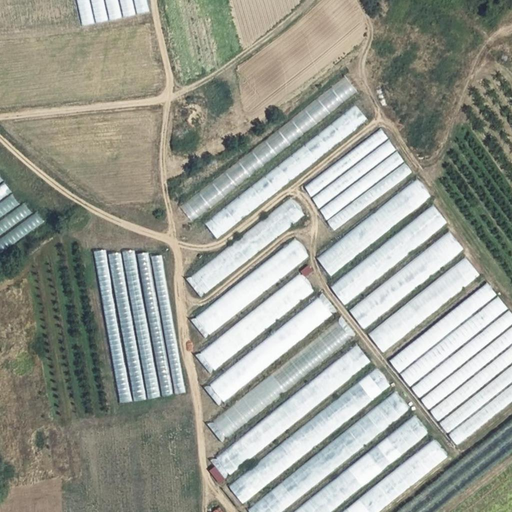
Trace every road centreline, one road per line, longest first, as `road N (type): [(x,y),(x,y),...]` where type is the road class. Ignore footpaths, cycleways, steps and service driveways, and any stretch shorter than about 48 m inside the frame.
road 1 (track): [(0,137),(90,207),(195,248),(221,243),(372,123),(388,122),(511,307)]
road 2 (track): [(309,0),(168,99),(0,115)]
road 3 (track): [(286,191),(309,206),(314,265),(328,294),(460,454)]
road 4 (track): [(180,309),(164,188),(170,83),(153,0)]
road 5 (track): [(236,511),(205,475),(180,309)]
road 6 (track): [(180,309),(204,301),(287,235),(314,234)]
road 7 (track): [(511,415),(387,511)]
road 8 (track): [(380,120),(360,71),(370,16),(358,0)]
